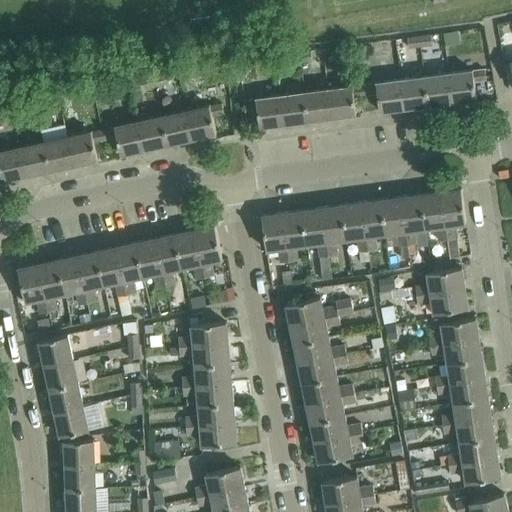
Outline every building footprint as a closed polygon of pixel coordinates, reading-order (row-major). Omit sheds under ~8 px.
[(418,35),(419,46),(432,45),(431,33),(418,35)] [(419,46),(418,35),(407,36),(408,48),(419,46)] [(299,50),(300,62),(312,61),(311,49),(299,50)] [(288,64),(300,62),(299,50),(286,52),(288,64)] [(237,63),(238,70),(251,69),(250,61),(237,63)] [(141,95),(136,67),(125,69),(131,97),(141,95)] [(453,71),(456,100),(476,97),(473,80),(485,78),(483,68),(472,70),(472,69),(453,71)] [(456,100),(453,71),(423,75),(427,104),(456,100)] [(153,75),(155,86),(168,83),(165,72),(153,75)] [(155,86),(153,75),(141,77),(144,89),(155,86)] [(393,79),(397,108),(427,104),(423,75),(393,79)] [(397,108),(393,79),(375,81),(375,83),(364,84),(365,94),(377,92),(379,110),(397,108)] [(100,80),(92,82),(94,90),(94,91),(102,89),(100,80)] [(365,94),(364,84),(352,86),(352,84),(334,87),(337,116),(356,113),(353,95),(365,94)] [(337,116),(334,87),(304,91),(308,120),(337,116)] [(274,94),(278,124),(308,120),(304,91),(274,94)] [(278,124),(274,94),(255,97),(255,98),(244,100),(245,110),(257,108),(259,126),(278,124)] [(36,101),(38,112),(49,109),(47,98),(36,101)] [(38,112),(36,101),(23,104),(25,115),(38,112)] [(191,107),(197,136),(215,131),(212,115),(223,112),(221,102),(209,105),(209,103),(191,107)] [(197,136),(191,107),(161,114),(168,142),(197,136)] [(132,121),(139,149),(168,142),(161,114),(132,121)] [(139,149),(132,121),(114,125),(114,126),(103,128),(106,138),(116,136),(120,153),(139,149)] [(106,138),(103,128),(91,131),(91,130),(74,133),(80,162),(98,158),(94,141),(106,138)] [(80,162),(74,133),(45,140),(51,168),(80,162)] [(15,147),(22,175),(51,168),(45,140),(15,147)] [(22,175),(15,147),(0,150),(0,165),(3,179),(22,175)] [(447,239),(446,239),(447,249),(449,257),(459,255),(456,238),(454,224),(466,222),(461,188),(441,190),(447,239)] [(421,193),(425,228),(436,226),(438,240),(446,239),(447,239),(441,190),(421,193)] [(417,256),(416,248),(415,243),(417,243),(415,229),(425,228),(421,193),(401,196),(409,257),(417,256)] [(397,246),(399,245),(400,258),(409,257),(401,196),(381,198),(386,233),(395,232),(397,246)] [(386,233),(381,198),(361,201),(368,250),(369,250),(377,249),(375,234),(386,233)] [(342,204),(346,238),(356,237),(358,252),(359,262),(370,261),(369,250),(368,250),(361,201),(342,204)] [(346,238),(342,204),(322,206),(329,255),(338,254),(336,240),(346,238)] [(302,209),(307,244),(316,243),(318,256),(329,255),(322,206),(302,209)] [(282,212),(289,260),(298,259),(296,245),(307,244),(302,209),(282,212)] [(289,260),(282,212),(262,215),(267,249),(278,248),(280,262),(289,260)] [(215,223),(195,228),(206,276),(213,274),(210,260),(223,257),(215,223)] [(195,228),(175,232),(183,266),(193,264),(196,278),(206,276),(195,228)] [(172,268),(183,266),(175,232),(156,236),(167,285),(176,283),(172,268)] [(144,275),(153,273),(156,287),(167,285),(156,236),(137,241),(144,275)] [(136,292),(133,277),(144,275),(137,241),(117,245),(129,299),(137,297),(136,292)] [(117,296),(127,294),(128,300),(129,299),(117,245),(98,249),(105,283),(114,281),(117,296)] [(78,253),(86,287),(89,302),(97,300),(94,286),(105,283),(98,249),(78,253)] [(89,302),(86,287),(78,253),(59,258),(66,292),(75,290),(78,304),(89,302)] [(57,309),(54,294),(66,292),(59,258),(39,262),(50,310),(57,309)] [(40,313),(50,310),(39,262),(19,266),(26,300),(37,298),(40,313)] [(429,291),(463,286),(460,266),(426,271),(427,282),(414,284),(416,293),(429,291)] [(330,269),(321,270),(322,279),(332,278),(330,269)] [(290,271),(280,272),(282,284),(292,283),(290,271)] [(392,277),(379,279),(381,290),(379,291),(380,299),(413,294),(411,286),(394,288),(392,277)] [(235,299),(234,297),(232,286),(226,287),(220,292),(210,300),(210,303),(222,301),(235,299)] [(463,286),(429,291),(416,293),(418,304),(430,302),(432,312),(467,307),(463,286)] [(204,295),(190,298),(192,307),(206,304),(204,295)] [(335,304),(322,306),(320,296),(286,303),(290,324),(338,314),(338,315),(354,311),(350,296),(335,299),(335,304)] [(393,304),(381,307),(384,323),(396,320),(393,304)] [(89,314),(79,316),(81,324),(91,322),(89,314)] [(294,343),(329,336),(326,326),(340,323),(338,315),(338,314),(290,324),(294,343)] [(430,345),(478,337),(475,316),(440,322),(442,332),(428,335),(430,345)] [(49,318),(37,320),(39,330),(51,327),(49,318)] [(127,345),(138,345),(138,333),(138,320),(121,323),(122,334),(127,333),(127,345)] [(179,345),(227,341),(225,320),(191,323),(192,334),(178,336),(179,345)] [(394,323),(385,325),(387,339),(397,338),(394,323)] [(46,364),(74,358),(68,333),(40,340),(46,364)] [(329,336),(294,343),(298,363),(346,353),(344,343),(331,346),(329,336)] [(381,336),(371,338),(373,347),(383,345),(381,336)] [(447,362),(481,357),(478,337),(430,345),(431,354),(445,352),(447,362)] [(170,355),(179,354),(180,355),(194,354),(195,364),(229,361),(227,341),(179,345),(179,346),(169,347),(170,355)] [(138,345),(127,345),(128,357),(139,357),(138,345)] [(302,382),(337,375),(335,365),(348,362),(346,353),(298,363),(302,382)] [(434,374),(435,376),(428,377),(429,385),(484,376),(481,357),(447,362),(448,372),(434,374)] [(51,387),(79,381),(74,358),(46,364),(51,387)] [(229,361),(195,364),(195,374),(181,375),(182,385),(231,381),(229,361)] [(337,375),(302,382),(306,402),(354,392),(352,382),(339,385),(337,375)] [(429,385),(430,395),(452,392),(453,402),(488,396),(484,376),(429,385)] [(405,379),(397,380),(399,390),(406,389),(405,379)] [(56,411),(84,404),(79,381),(51,387),(56,411)] [(129,381),(130,392),(130,394),(141,394),(142,390),(141,384),(141,381),(129,381)] [(198,404),(233,401),(231,381),(182,385),(183,395),(197,394),(198,404)] [(406,389),(399,390),(402,409),(415,407),(412,388),(406,389)] [(310,421),(345,414),(343,404),(356,401),(354,392),(306,402),(310,421)] [(142,405),(142,402),(141,394),(130,394),(131,406),(142,405)] [(488,396),(453,402),(455,411),(441,413),(442,424),(491,416),(488,396)] [(233,401),(198,404),(199,414),(185,415),(186,425),(200,424),(234,421),(233,401)] [(84,404),(56,411),(62,435),(90,428),(84,404)] [(92,424),(102,423),(100,404),(90,405),(92,424)] [(345,414),(310,421),(314,441),(349,434),(363,431),(361,421),(347,424),(345,414)] [(444,434),(458,431),(460,441),(494,436),(491,416),(442,424),(444,434)] [(234,421),(200,424),(186,425),(187,435),(201,434),(202,445),(236,442),(234,421)] [(152,428),(153,441),(155,459),(180,457),(179,439),(159,440),(158,427),(152,428)] [(363,431),(349,434),(314,441),(319,461),(353,454),(351,444),(365,441),(363,431)] [(494,436),(460,441),(461,451),(447,453),(449,464),(463,461),(497,456),(494,436)] [(66,464),(96,463),(95,438),(65,439),(66,464)] [(401,439),(390,441),(393,454),(404,452),(401,439)] [(133,449),(134,461),(146,461),(145,448),(133,449)] [(497,456),(463,461),(449,464),(450,473),(464,471),(466,482),(500,476),(497,456)] [(399,489),(409,487),(404,458),(394,460),(399,489)] [(135,473),(147,472),(146,465),(146,461),(134,461),(135,473)] [(67,488),(96,487),(96,463),(66,464),(67,488)] [(176,479),(174,465),(153,469),(155,483),(176,479)] [(196,496),(245,486),(241,465),(206,473),(208,483),(194,486),(196,496)] [(422,467),(412,469),(414,476),(423,475),(422,467)] [(326,501),(360,496),(374,493),(373,483),(359,486),(357,475),(323,481),(326,501)] [(448,481),(415,486),(416,494),(438,491),(449,489),(448,481)] [(214,511),(215,511),(249,505),(245,486),(196,496),(198,506),(212,503),(214,511)] [(96,487),(67,488),(68,511),(97,510),(96,487)] [(154,505),(165,503),(162,490),(153,491),(154,505)] [(327,511),(362,511),(362,505),(376,503),(374,493),(360,496),(326,501),(327,511)] [(457,511),(469,511),(473,511),(508,511),(504,493),(471,502),(469,497),(455,500),(457,511)] [(136,497),(137,509),(148,509),(148,496),(136,497)]
